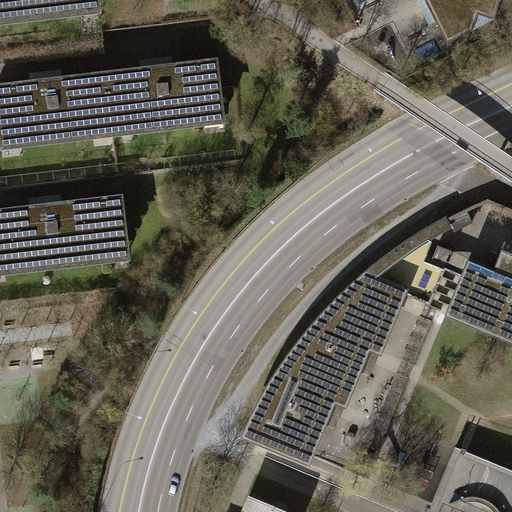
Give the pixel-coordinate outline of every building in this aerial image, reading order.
[(0,0),(0,17),(79,7),(78,0),(0,0)] [(425,0),(447,43),(495,19),(501,0),(425,0)] [(219,60),(105,72),(111,129),(225,117),(219,60)] [(105,72),(0,83),(0,141),(111,129),(105,72)] [(120,194),(0,208),(0,267),(127,253),(120,194)] [(453,251),(438,245),(430,264),(445,270),(453,251)] [(447,312),(511,338),(511,253),(502,249),(494,268),(469,258),(447,312)] [(6,272),(0,272),(0,294),(8,293),(6,272)] [(244,437),(308,464),(324,424),(335,428),(359,371),(370,376),(405,291),(364,274),(347,290),(331,306),(314,324),(298,344),(277,373),(268,388),(259,403),(251,420),(244,437)] [(456,446),(428,511),(511,511),(511,469),(464,450),(456,446)] [(288,511),(254,498),(248,511),(288,511)]
